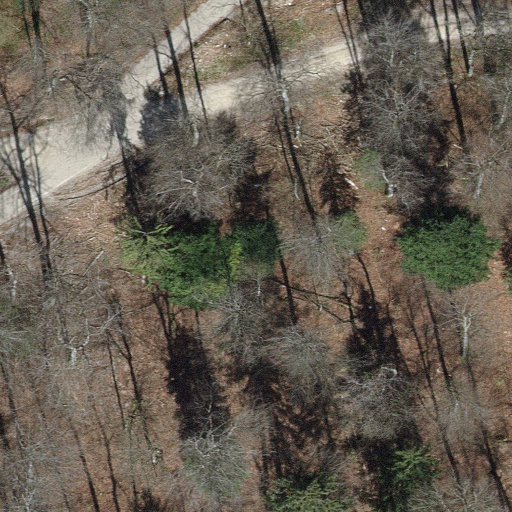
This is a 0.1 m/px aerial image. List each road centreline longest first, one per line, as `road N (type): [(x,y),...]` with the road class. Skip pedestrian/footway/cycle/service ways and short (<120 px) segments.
road 1 (track): [(100,129),(414,31),(511,21)]
road 2 (track): [(0,199),(100,129)]
